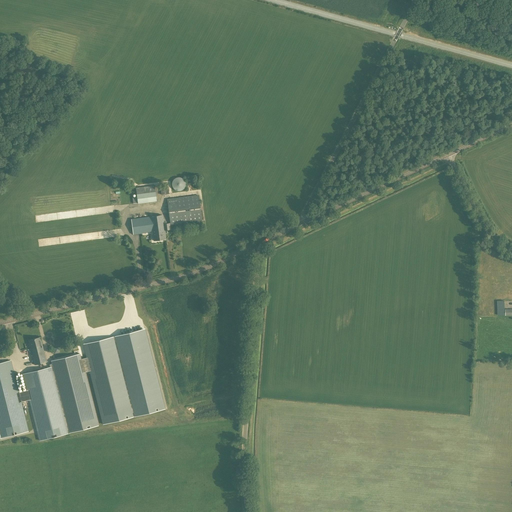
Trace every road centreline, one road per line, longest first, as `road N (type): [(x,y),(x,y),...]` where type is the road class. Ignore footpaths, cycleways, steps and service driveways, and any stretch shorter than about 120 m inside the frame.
road 1 (tertiary): [(255,244),(185,275),(0,322)]
road 2 (unclassified): [(247,511),(255,244)]
road 3 (unclassified): [(302,222),(415,0)]
road 4 (tertiary): [(302,222),(448,154)]
